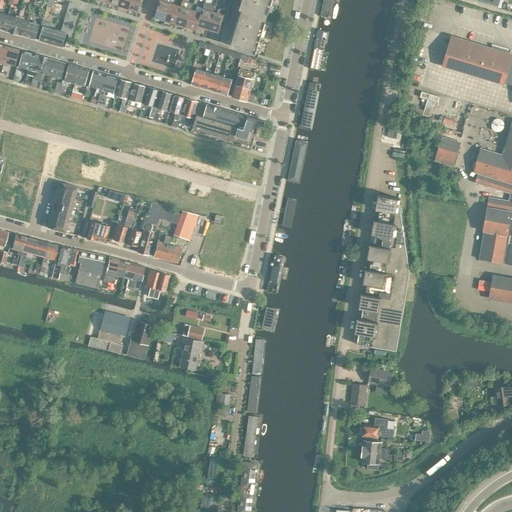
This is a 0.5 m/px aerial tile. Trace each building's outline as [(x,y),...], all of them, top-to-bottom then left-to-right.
[(55,0),(54,6),(60,8),(58,13),(65,15),(69,0),(55,0)] [(119,0),(118,5),(128,8),(130,0),(119,0)] [(130,0),(128,8),(141,12),(142,7),(141,7),(142,0),(130,0)] [(165,20),(170,3),(171,0),(157,0),(156,6),(157,6),(156,11),(154,11),(152,16),(165,20)] [(185,26),(191,9),(193,4),(182,0),(181,6),(175,23),(178,24),(178,25),(178,26),(184,28),(185,28),(185,26)] [(244,0),(230,46),(255,53),(272,0),(244,0)] [(331,19),(334,0),(322,0),(320,17),(331,19)] [(198,25),(208,28),(213,11),(215,5),(204,2),(203,8),(202,8),(201,12),(201,13),(197,25),(198,25)] [(71,3),(65,19),(71,20),(77,5),(71,3)] [(165,20),(175,23),(181,6),(170,3),(165,20)] [(196,8),(195,11),(191,9),(185,26),(196,30),(198,25),(197,25),(201,13),(201,12),(202,8),(197,6),(196,8)] [(213,11),(208,28),(213,30),(215,31),(220,32),(222,27),(220,27),(222,21),(225,22),(229,10),(224,9),(218,9),(217,13),(213,11)] [(18,18),(7,14),(3,29),(11,31),(11,32),(14,32),(18,18)] [(28,21),(18,18),(14,32),(17,33),(24,35),(28,21)] [(61,31),(54,29),(50,43),(62,46),(66,33),(68,33),(72,20),(71,20),(65,19),(61,31)] [(43,26),(39,40),(50,43),(54,29),(48,27),(49,22),(42,20),(41,25),(43,26)] [(39,24),(28,21),(24,35),(35,38),(39,24)] [(324,69),(332,31),(318,28),(310,66),(324,69)] [(511,54),(451,36),(442,65),(504,84),(504,82),(511,84),(511,54)] [(198,46),(240,58),(241,53),(200,41),(198,46)] [(0,63),(3,64),(8,46),(0,43),(0,63)] [(20,49),(8,46),(3,64),(8,65),(9,63),(15,64),(20,49)] [(29,69),(33,53),(23,50),(21,57),(19,57),(17,65),(29,69)] [(41,56),(33,53),(29,69),(28,74),(34,75),(31,85),(35,87),(36,86),(35,86),(44,56),(41,55),(41,56)] [(50,75),(55,60),(47,57),(44,56),(35,86),(36,86),(40,88),(44,73),(50,75)] [(65,63),(55,60),(50,75),(61,78),(65,63)] [(75,82),(79,66),(69,63),(64,79),(63,79),(59,93),(63,95),(67,80),(75,82)] [(85,85),(89,69),(79,66),(75,82),(85,85)] [(191,84),(200,87),(205,71),(196,68),(191,84)] [(240,68),(238,74),(231,96),(247,101),(253,79),(253,78),(255,73),(240,68)] [(105,74),(93,70),(92,74),(92,76),(89,85),(97,87),(96,89),(95,92),(100,93),(100,92),(101,88),(102,84),(105,74)] [(200,87),(209,89),(214,74),(205,71),(200,87)] [(12,80),(19,82),(21,76),(14,74),(12,80)] [(101,88),(100,92),(100,93),(97,102),(105,104),(106,100),(103,95),(104,93),(105,89),(114,92),(116,92),(120,78),(118,78),(105,74),(102,84),(101,88)] [(209,89),(218,92),(223,76),(214,74),(209,89)] [(223,76),(218,92),(227,95),(232,79),(223,76)] [(131,82),(120,78),(116,92),(115,95),(118,95),(119,97),(121,98),(123,97),(119,111),(125,112),(129,99),(127,98),(131,82)] [(141,99),(145,85),(134,82),(127,104),(141,108),(143,102),(140,102),(141,99)] [(313,131),(322,86),(307,83),(298,128),(313,131)] [(159,89),(148,86),(143,102),(143,105),(146,106),(147,103),(152,105),(149,116),(153,117),(156,106),(154,106),(159,89)] [(172,93),(161,90),(156,106),(167,110),(172,93)] [(82,100),(84,94),(72,91),(71,97),(82,100)] [(421,91),(419,97),(438,102),(440,96),(421,91)] [(182,114),(180,113),(184,97),(174,94),(169,110),(176,112),(172,126),(178,127),(182,114)] [(187,115),(185,120),(186,120),(188,120),(187,123),(192,124),(194,117),(193,117),(195,109),(197,101),(186,98),(183,111),(182,114),(187,115)] [(427,99),(422,114),(428,116),(433,101),(427,99)] [(229,110),(203,102),(200,115),(225,123),(229,110)] [(247,115),(229,110),(225,123),(244,128),(247,115)] [(200,115),(196,114),(192,128),(252,145),(259,118),(247,115),(244,128),(225,123),(200,115)] [(511,125),(503,156),(480,149),(473,171),(478,172),(475,181),(510,192),(508,201),(499,200),(488,198),(485,218),(482,230),(485,230),(480,259),(491,261),(494,261),(503,263),(511,264),(511,125)] [(434,159),(450,164),(456,142),(441,137),(434,159)] [(302,185),(310,143),(295,140),(287,182),(302,185)] [(59,182),(56,193),(73,198),(76,186),(59,182)] [(108,189),(106,197),(123,202),(125,194),(108,189)] [(56,193),(53,205),(70,209),(73,198),(56,193)] [(378,220),(373,219),(402,224),(398,199),(399,199),(399,198),(377,194),(377,195),(382,196),(378,220)] [(297,201),(284,198),(278,227),(292,230),(297,201)] [(159,217),(177,224),(180,214),(162,207),(162,205),(152,203),(146,222),(155,224),(159,217)] [(53,205),(50,216),(67,220),(70,209),(53,205)] [(182,210),(180,214),(177,224),(173,234),(188,240),(197,216),(182,210)] [(125,221),(131,223),(133,215),(127,214),(125,221)] [(214,221),(221,223),(222,215),(216,214),(214,221)] [(67,220),(50,216),(47,227),(64,232),(67,220)] [(369,243),(369,244),(406,250),(402,224),(373,219),(373,220),(378,220),(373,244),(369,243)] [(86,237),(93,239),(104,242),(109,225),(90,221),(86,237)] [(112,238),(113,239),(114,240),(116,241),(117,240),(123,242),(127,227),(116,224),(112,238)] [(124,242),(126,243),(127,244),(129,245),(130,244),(136,246),(140,233),(128,229),(124,242)] [(143,229),(140,238),(136,252),(147,254),(151,241),(148,240),(150,231),(143,229)] [(16,253),(20,254),(25,237),(14,234),(10,248),(17,250),(16,253)] [(153,256),(165,259),(169,244),(169,245),(171,237),(165,235),(163,243),(157,241),(153,256)] [(18,262),(18,265),(21,266),(23,267),(24,261),(25,261),(25,258),(27,253),(32,254),(36,239),(33,239),(25,237),(20,254),(19,259),(19,260),(18,262)] [(169,244),(165,259),(177,263),(181,248),(175,246),(177,238),(171,237),(169,245),(169,244)] [(47,242),(36,239),(32,254),(43,257),(47,242)] [(43,257),(42,261),(46,263),(47,258),(54,260),(58,245),(54,244),(52,244),(47,242),(43,257)] [(365,268),(409,276),(409,273),(406,250),(369,244),(373,245),(369,269),(365,268)] [(58,279),(62,280),(70,248),(61,246),(57,261),(63,263),(63,265),(61,265),(58,279)] [(70,248),(62,280),(67,281),(69,275),(67,274),(69,267),(67,266),(68,264),(74,266),(78,250),(70,248)] [(75,283),(97,288),(105,255),(79,250),(77,261),(80,262),(75,283)] [(110,290),(110,289),(117,259),(111,257),(109,256),(105,272),(110,274),(111,274),(109,282),(108,282),(106,289),(110,290)] [(279,294),(286,261),(273,258),(266,292),(279,294)] [(118,275),(123,277),(126,261),(117,259),(110,289),(114,290),(116,283),(118,275)] [(126,261),(123,277),(127,278),(125,286),(129,287),(135,263),(126,261)] [(144,266),(135,263),(129,287),(133,288),(135,280),(140,281),(144,266)] [(361,293),(360,293),(404,301),(409,276),(365,268),(365,269),(369,270),(365,293),(361,293)] [(151,296),(152,296),(159,272),(158,272),(157,272),(149,269),(145,285),(150,286),(148,295),(151,296)] [(150,302),(155,304),(157,304),(158,303),(159,298),(157,298),(159,289),(161,289),(164,290),(168,275),(164,274),(162,273),(159,272),(152,296),(152,298),(150,302)] [(356,317),(356,318),(400,325),(404,301),(360,293),(365,294),(361,318),(356,317)] [(275,334),(280,310),(263,307),(258,330),(275,334)] [(187,310),(186,316),(196,318),(198,313),(187,310)] [(88,335),(91,336),(98,338),(104,314),(94,311),(88,335)] [(98,338),(91,336),(89,345),(96,346),(109,349),(121,353),(123,344),(118,343),(120,334),(125,336),(130,318),(105,312),(104,314),(98,338)] [(127,354),(144,359),(156,318),(149,316),(147,323),(139,320),(133,340),(131,339),(127,354)] [(400,325),(356,318),(361,319),(356,344),(396,350),(400,325)] [(183,335),(202,339),(204,329),(185,325),(183,335)] [(181,348),(184,349),(181,365),(196,368),(199,352),(201,352),(203,342),(187,338),(186,338),(184,338),(181,348)] [(262,375),(264,340),(254,339),(252,374),(262,375)] [(370,373),(368,382),(389,386),(391,372),(364,366),(363,371),(370,373)] [(262,377),(252,376),(247,413),(257,414),(262,377)] [(350,403),(364,405),(367,385),(352,383),(350,403)] [(510,386),(508,386),(495,387),(497,405),(510,404),(509,396),(511,396),(511,397),(511,396),(511,385),(510,386)] [(221,404),(229,405),(230,395),(225,394),(217,393),(216,399),(215,403),(221,404)] [(218,414),(230,415),(231,407),(219,406),(218,414)] [(448,410),(450,421),(456,420),(454,408),(448,410)] [(244,456),(255,458),(260,417),(249,416),(244,456)] [(361,430),(361,432),(362,434),(362,435),(378,437),(378,434),(393,436),(394,429),(386,428),(388,419),(375,417),(374,426),(363,424),(363,429),(361,430)] [(416,433),(415,439),(429,441),(430,435),(429,431),(424,430),(424,434),(416,433)] [(363,439),(362,450),(387,453),(388,448),(380,447),(381,441),(363,439)] [(387,453),(362,450),(361,461),(368,462),(367,468),(378,469),(379,458),(391,459),(392,454),(387,453)] [(209,476),(222,478),(224,469),(225,459),(218,458),(212,457),(211,460),(209,476)] [(252,511),(260,463),(244,461),(236,511),(252,511)] [(200,511),(216,511),(220,496),(205,493),(200,511)]
